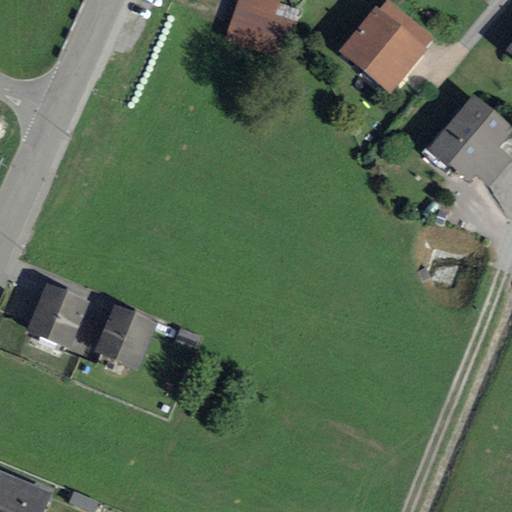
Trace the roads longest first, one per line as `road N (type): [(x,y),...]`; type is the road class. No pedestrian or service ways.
road 1 (track): [(509,268),(408,511)]
road 2 (tertiary): [(0,237),(57,112)]
road 3 (tertiary): [(57,112),(106,0)]
